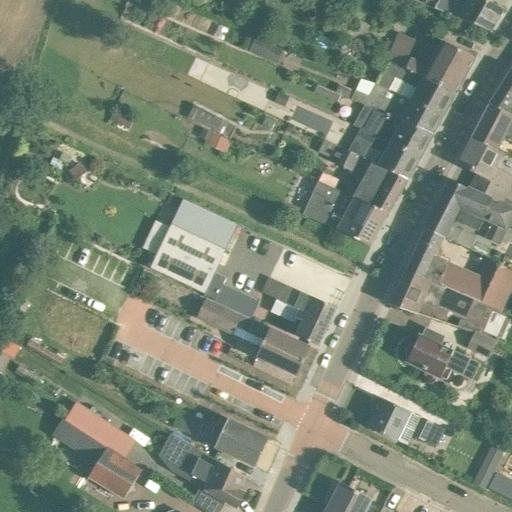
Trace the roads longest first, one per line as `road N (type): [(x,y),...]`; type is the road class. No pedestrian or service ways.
road 1 (tertiary): [(310,427),(511,27)]
road 2 (residential): [(482,511),(310,427)]
